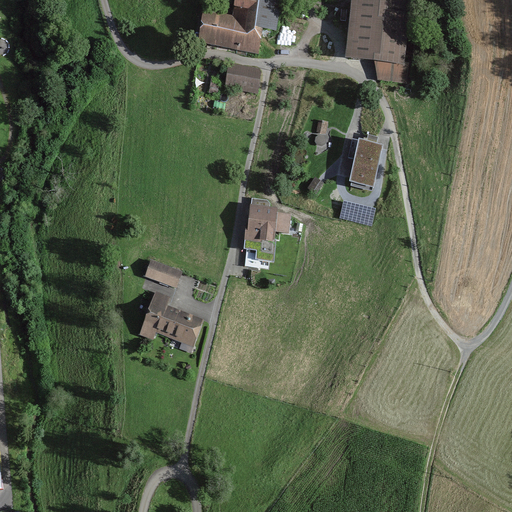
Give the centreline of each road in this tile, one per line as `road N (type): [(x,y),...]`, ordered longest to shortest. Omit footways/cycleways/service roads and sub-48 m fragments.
road 1 (residential): [(103,0),(119,41),(144,64),(214,54),(334,67),(365,79)]
road 2 (track): [(365,79),(394,118),(422,286),(450,334),(469,346)]
road 3 (track): [(422,511),(440,426),(469,346)]
